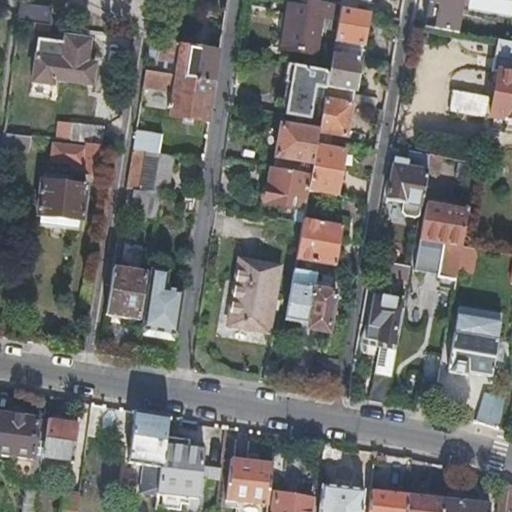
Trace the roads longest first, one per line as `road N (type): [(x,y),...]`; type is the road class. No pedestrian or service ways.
road 1 (residential): [(336,419),(409,0)]
road 2 (residential): [(236,0),(177,392)]
road 3 (residential): [(177,392),(0,363)]
road 4 (residential): [(511,455),(336,419)]
road 5 (residential): [(336,419),(177,392)]
